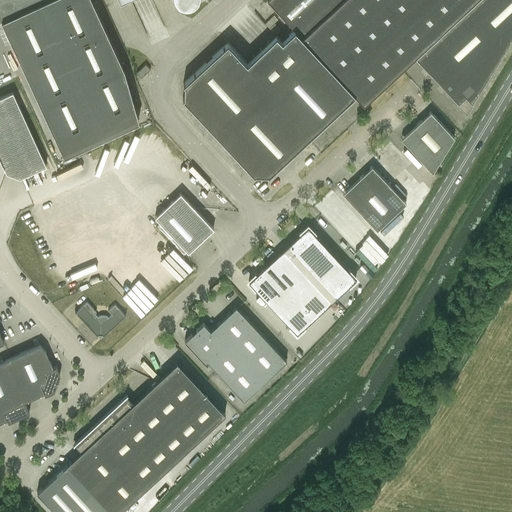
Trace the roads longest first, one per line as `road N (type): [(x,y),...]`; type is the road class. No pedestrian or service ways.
road 1 (primary): [(511,85),(383,291),(173,511)]
road 2 (unclassified): [(264,223),(167,109),(161,82),(170,60),(234,0)]
road 3 (unclassified): [(102,379),(264,223)]
road 4 (unclassified): [(264,223),(410,88)]
road 5 (unclassified): [(102,379),(0,251)]
road 6 (unclassified): [(0,471),(102,379)]
